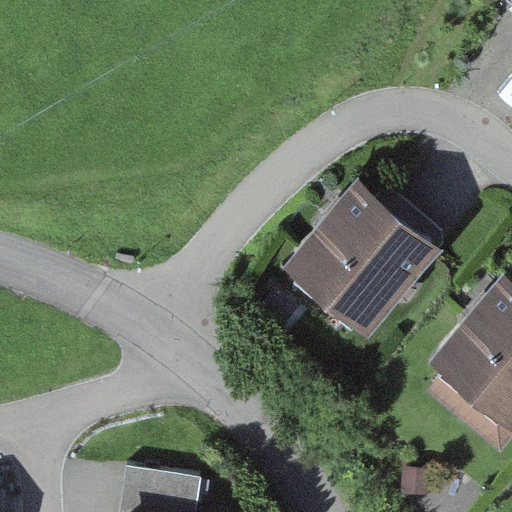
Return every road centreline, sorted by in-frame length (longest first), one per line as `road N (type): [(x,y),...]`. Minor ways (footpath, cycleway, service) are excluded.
road 1 (residential): [(150,319),(307,148),(359,114),(402,106),(442,113),(511,159)]
road 2 (residential): [(199,359),(93,406),(0,425)]
road 3 (residential): [(324,511),(273,438),(199,359)]
road 4 (residential): [(150,319),(0,269)]
